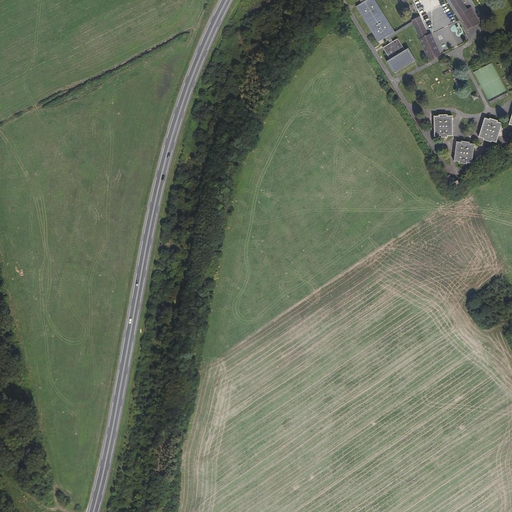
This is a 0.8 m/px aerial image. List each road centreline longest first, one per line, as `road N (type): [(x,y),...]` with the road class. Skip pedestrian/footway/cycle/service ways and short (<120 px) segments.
road 1 (primary): [(93,511),(168,146),(226,0)]
road 2 (track): [(205,0),(192,24),(0,129)]
